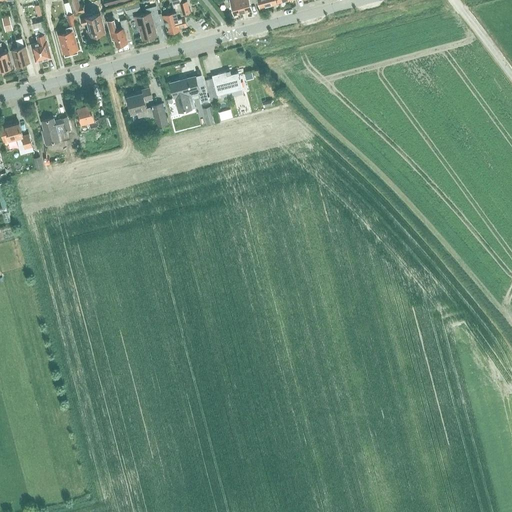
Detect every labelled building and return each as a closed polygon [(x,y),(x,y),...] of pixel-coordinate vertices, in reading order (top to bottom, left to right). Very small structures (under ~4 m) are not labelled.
[(85,5),(84,4),(80,5),(78,0),(71,0),(75,13),(85,11),(83,5),(85,5)] [(182,1),(181,0),(172,0),(175,11),(163,14),(168,31),(181,28),(180,25),(186,24),(184,13),(190,11),(188,3),(186,1),(182,1)] [(249,0),(230,0),(234,13),(252,9),(249,0)] [(137,26),(139,25),(142,38),(157,34),(154,23),(160,21),(156,4),(145,7),(147,12),(134,15),(137,26)] [(67,14),(71,26),(76,24),(73,13),(67,14)] [(104,32),(99,13),(92,15),(91,13),(85,15),(85,17),(80,18),(82,24),(87,22),(91,36),(104,32)] [(122,27),(117,29),(114,18),(108,20),(111,30),(114,39),(115,39),(117,46),(127,43),(127,41),(133,39),(127,18),(120,20),(122,27)] [(39,41),(32,43),(37,60),(51,56),(46,40),(45,33),(47,32),(43,19),(33,22),(37,35),(37,34),(39,41)] [(23,24),(26,33),(32,32),(29,23),(23,24)] [(73,29),(58,33),(64,53),(65,52),(67,55),(70,54),(72,51),(79,49),(73,29)] [(18,46),(12,48),(16,66),(29,62),(25,45),(24,45),(22,37),(16,39),(18,46)] [(0,45),(0,69),(12,66),(8,50),(2,52),(0,45)] [(213,77),(205,79),(211,99),(218,97),(218,95),(243,88),(240,78),(241,78),(240,75),(239,75),(238,72),(231,75),(230,73),(227,74),(226,71),(212,75),(213,77)] [(174,97),(176,96),(180,112),(196,107),(192,94),(199,93),(201,102),(208,100),(205,88),(199,89),(195,76),(170,83),(174,97)] [(147,119),(155,116),(157,125),(168,123),(162,103),(152,106),(147,108),(145,100),(152,98),(149,88),(139,91),(140,93),(128,96),(132,112),(139,111),(140,114),(145,113),(147,119)] [(271,94),(258,97),(260,107),(273,104),(271,94)] [(90,121),(92,127),(99,125),(98,118),(95,119),(91,103),(77,107),(81,123),(90,121)] [(210,106),(204,108),(206,117),(213,115),(210,106)] [(105,116),(99,117),(102,127),(108,125),(105,116)] [(46,134),(44,134),(46,144),(60,140),(56,127),(63,125),(65,131),(71,129),(67,117),(62,118),(62,119),(55,121),(54,118),(42,121),(46,134)] [(4,140),(16,137),(21,154),(33,150),(28,134),(23,135),(19,123),(12,125),(11,123),(0,126),(4,140)] [(45,150),(40,152),(44,167),(49,165),(45,150)] [(37,169),(43,167),(40,156),(34,157),(37,169)] [(1,181),(0,181),(0,206),(10,204),(4,181),(1,181)]
